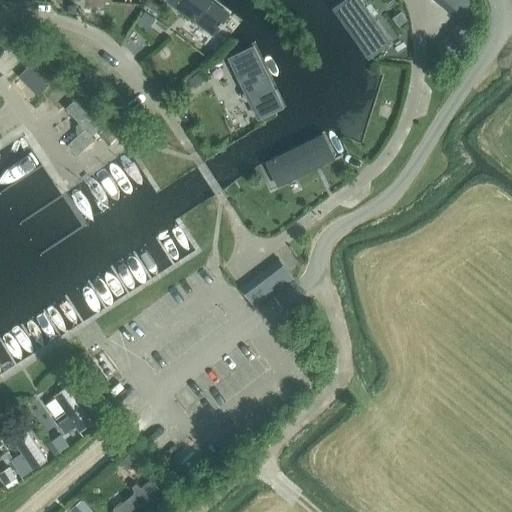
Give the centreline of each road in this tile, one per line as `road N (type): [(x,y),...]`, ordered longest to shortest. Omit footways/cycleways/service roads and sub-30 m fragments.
road 1 (unclassified): [(497,0),(493,43),(404,181),(329,235),(315,275),(278,304)]
road 2 (residential): [(225,205),(248,239),(271,241),(391,151),(415,89),(419,44),(410,0)]
road 3 (track): [(315,275),(344,373),(261,456),(314,511)]
road 4 (residential): [(0,19),(54,19),(113,46),(191,153)]
